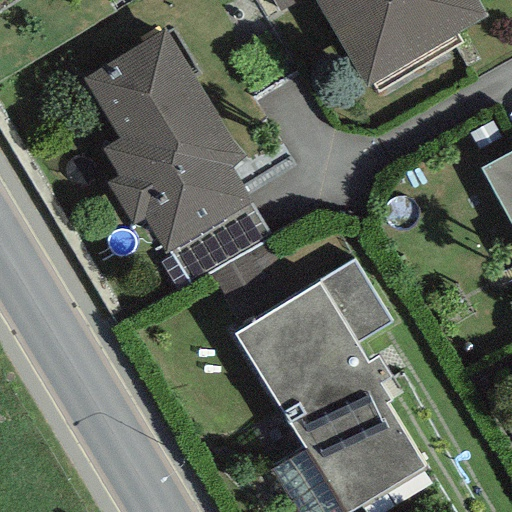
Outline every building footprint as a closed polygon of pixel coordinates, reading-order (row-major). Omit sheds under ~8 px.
[(322,0),(366,74),(486,4),(483,0),(322,0)] [(164,20),(81,71),(119,131),(101,142),(117,168),(106,176),(132,218),(144,211),(166,245),(246,194),(250,193),(229,160),(245,150),(164,20)] [(511,143),(482,160),(511,217),(511,143)] [(270,231),(246,194),(166,245),(190,283),(270,231)] [(319,271),(233,323),(304,440),(346,507),(425,459),(386,394),(392,391),(381,372),(390,366),(378,345),(368,351),(358,336),(390,317),(353,254),(321,273),(319,271)] [(298,511),(338,511),(346,507),(304,440),(268,463),(298,511)]
